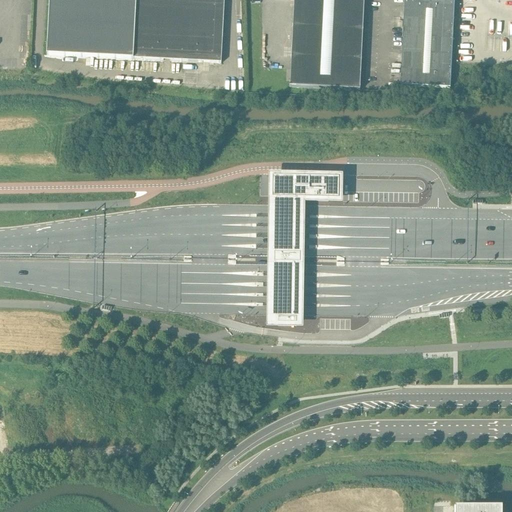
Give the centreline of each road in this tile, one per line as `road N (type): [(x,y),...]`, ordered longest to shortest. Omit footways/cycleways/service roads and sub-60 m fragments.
road 1 (primary): [(511,242),(413,226),(278,220),(78,239)]
road 2 (primary): [(511,243),(268,229),(78,239)]
road 3 (primary): [(511,244),(345,253),(78,239)]
road 4 (primary): [(511,243),(78,239)]
road 5 (tertiary): [(511,400),(380,399),(317,409),(233,453),(202,494)]
road 6 (tertiary): [(202,494),(321,436),(511,430)]
road 7 (primary): [(127,276),(180,299),(350,301),(406,284)]
road 8 (primary): [(127,276),(181,268),(360,269),(406,284)]
road 9 (primary): [(127,276),(182,289),(406,284)]
road 10 (primary): [(127,276),(406,284)]
road 11 (unclassified): [(314,169),(152,185)]
road 12 (unclassified): [(0,188),(152,185)]
road 13 (primary): [(0,267),(127,276)]
